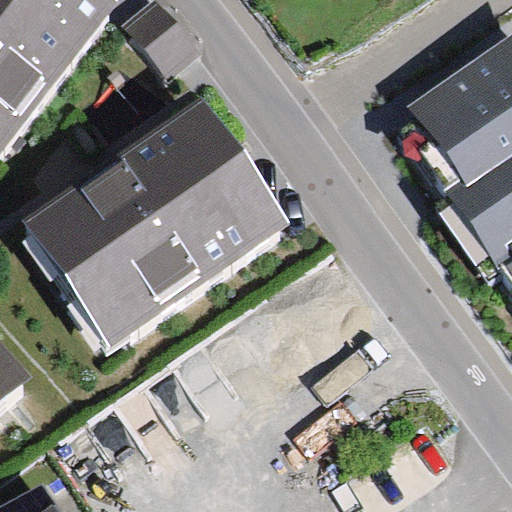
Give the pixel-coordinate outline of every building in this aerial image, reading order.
[(0,0),(0,165),(116,15),(96,0),(0,0)] [(155,9),(127,34),(170,83),(199,58),(155,9)] [(511,42),(395,122),(511,293),(511,42)] [(206,105),(25,230),(113,358),(295,233),(238,151),(206,105)] [(0,413),(31,387),(0,352),(0,413)] [(57,511),(44,492),(14,511),(57,511)]
